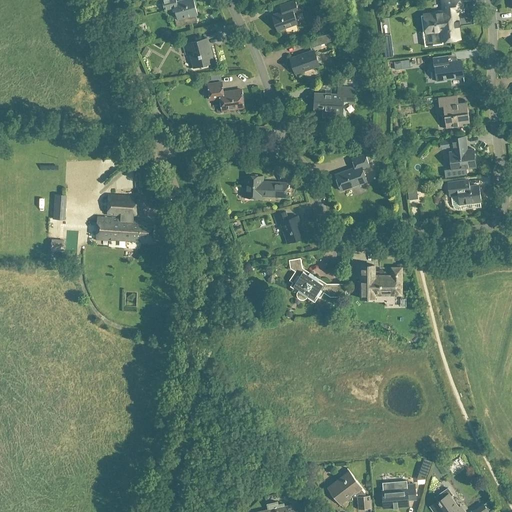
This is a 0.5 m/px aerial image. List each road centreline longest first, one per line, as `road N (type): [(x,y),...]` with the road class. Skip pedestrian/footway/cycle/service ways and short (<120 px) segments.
road 1 (tertiary): [(150,511),(190,311),(182,218),(159,153)]
road 2 (unclassified): [(489,0),(503,210),(488,226),(413,240)]
road 3 (unclassified): [(278,151),(303,166),(339,237),(413,240)]
road 4 (tertiary): [(159,153),(94,0)]
road 5 (unclassified): [(278,151),(269,86),(229,0)]
